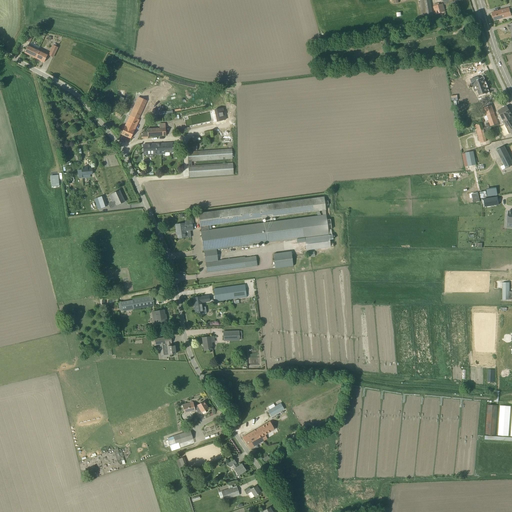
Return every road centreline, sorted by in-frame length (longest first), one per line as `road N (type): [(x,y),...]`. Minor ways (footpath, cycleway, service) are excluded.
road 1 (unclassified): [(286,511),(194,366),(173,266),(124,158),(79,97),(0,53)]
road 2 (track): [(390,480),(511,475)]
